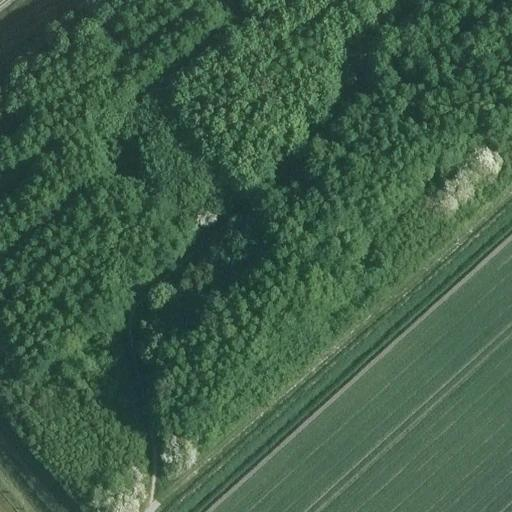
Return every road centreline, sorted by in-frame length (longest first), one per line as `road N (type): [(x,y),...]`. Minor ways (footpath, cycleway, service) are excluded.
road 1 (track): [(71,511),(0,424),(0,51),(65,0)]
road 2 (track): [(152,511),(511,189)]
